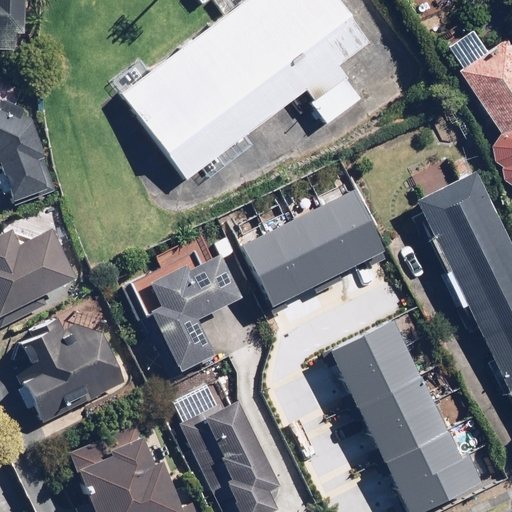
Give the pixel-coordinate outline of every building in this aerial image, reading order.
[(11,0),(0,0),(0,55),(10,56),(11,0)] [(364,43),(331,0),(241,0),(119,92),(183,178),(305,87),(326,115),(358,91),(337,63),(364,43)] [(511,62),(500,45),(480,59),(462,34),(435,53),(453,78),(451,80),(491,137),(472,168),(511,194),(511,62)] [(0,203),(0,204),(35,193),(24,163),(25,162),(26,161),(27,160),(27,158),(28,157),(28,156),(29,155),(29,153),(29,152),(30,151),(30,149),(30,148),(30,146),(30,145),(30,144),(30,142),(30,141),(30,140),(29,138),(29,137),(29,135),(28,134),(28,133),(27,132),(27,130),(26,129),(25,128),(25,127),(24,126),(23,125),(22,124),(21,123),(20,122),(19,121),(10,113),(18,86),(0,80),(0,203)] [(511,267),(465,174),(402,206),(511,425),(511,267)] [(352,179),(238,236),(268,297),(382,240),(352,179)] [(39,233),(8,248),(1,232),(0,232),(0,312),(63,282),(39,233)] [(109,292),(145,356),(139,359),(158,394),(180,382),(176,374),(203,359),(185,326),(227,303),(189,234),(145,258),(151,268),(109,292)] [(401,299),(374,252),(346,267),(372,315),(401,299)] [(114,379),(84,315),(3,353),(40,431),(105,401),(99,386),(114,379)] [(383,316),(321,348),(405,511),(475,475),(462,449),(454,453),(383,316)] [(267,322),(227,345),(250,385),(290,362),(267,322)] [(260,494),(273,488),(215,377),(169,401),(178,419),(172,422),(218,511),(265,511),(268,511),(260,494)] [(187,511),(185,505),(170,511),(134,424),(60,455),(80,504),(65,510),(65,511),(187,511)]
